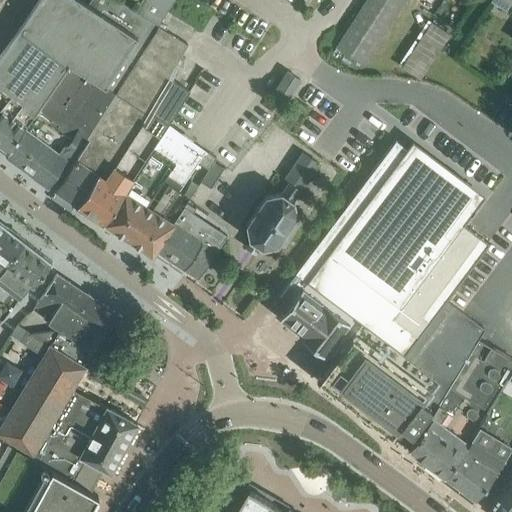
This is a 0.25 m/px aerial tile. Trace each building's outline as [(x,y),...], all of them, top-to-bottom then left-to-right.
[(0,50),(0,138),(8,144),(67,59),(114,87),(158,20),(167,6),(170,0),(138,0),(135,5),(127,0),(34,0),(19,24),(0,51),(0,50)] [(366,0),(336,46),(364,64),(404,0),(366,0)] [(511,0),(491,0),(506,10),(511,0)] [(451,35),(430,22),(400,68),(420,81),(451,35)] [(188,44),(158,26),(158,25),(114,93),(86,137),(92,142),(78,161),(77,161),(55,191),(77,205),(97,174),(104,178),(127,144),(140,123),(149,109),(188,44)] [(86,137),(114,93),(67,64),(8,150),(5,154),(48,185),(84,136),(86,137)] [(196,120),(223,79),(207,69),(180,110),(196,120)] [(286,102),(300,79),(287,71),(273,93),(286,102)] [(273,96),(248,130),(267,143),(292,109),(273,96)] [(144,162),(169,123),(149,109),(140,123),(127,144),(104,178),(97,174),(77,205),(103,222),(144,162)] [(215,157),(187,136),(169,123),(144,162),(103,222),(152,255),(155,250),(174,222),(164,215),(180,190),(189,196),(197,183),(188,177),(198,161),(208,168),(215,157)] [(394,136),(276,295),(287,303),(278,315),(303,334),(301,336),(324,354),(326,351),(335,358),(324,373),(376,421),(375,423),(391,435),(392,434),(406,444),(434,407),(436,408),(475,343),(486,326),(445,296),(488,238),(455,214),(471,194),(394,136)] [(319,163),(302,152),(285,177),(290,181),(282,192),(280,192),(267,194),(265,196),(247,222),(246,225),(248,237),(250,239),(251,239),(246,246),(256,253),(260,246),(261,246),(261,247),(263,247),(276,245),(278,243),(296,218),(297,214),(295,202),(294,200),(302,188),(302,189),(319,163)] [(174,222),(155,250),(198,279),(216,251),(215,251),(218,247),(219,247),(227,235),(202,218),(201,220),(192,214),(196,209),(187,203),(174,222)] [(0,237),(8,227),(0,220),(0,237)] [(0,272),(25,240),(8,227),(0,237),(0,272)] [(41,275),(47,267),(52,261),(25,240),(0,272),(0,321),(30,283),(33,286),(37,281),(37,280),(41,275)] [(132,325),(126,322),(121,318),(122,316),(57,273),(36,305),(47,313),(44,318),(60,329),(50,344),(0,425),(0,434),(32,454),(33,455),(73,389),(87,367),(86,366),(95,351),(99,353),(99,352),(110,359),(132,325)] [(10,334),(23,343),(30,333),(17,324),(10,334)] [(408,448),(408,449),(443,475),(471,440),(470,439),(497,394),(498,392),(511,370),(511,359),(478,339),(452,381),(434,412),(431,416),(432,417),(427,422),(416,437),(408,448)] [(471,440),(443,475),(476,499),(495,473),(511,446),(511,370),(498,392),(497,394),(470,439),(471,440)] [(104,468),(110,472),(137,423),(73,389),(33,455),(32,458),(91,491),(104,468)] [(32,458),(17,449),(0,479),(0,502),(17,511),(88,511),(98,495),(91,491),(32,458)] [(511,511),(511,473),(505,483),(487,508),(492,511),(497,511),(498,511),(499,511),(511,511)] [(286,511),(288,509),(252,489),(238,511),(286,511)]
